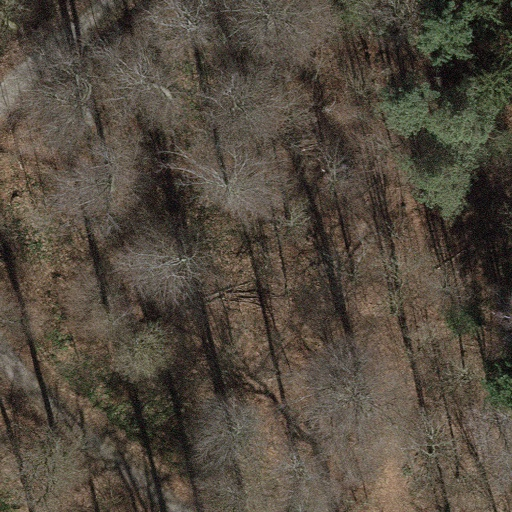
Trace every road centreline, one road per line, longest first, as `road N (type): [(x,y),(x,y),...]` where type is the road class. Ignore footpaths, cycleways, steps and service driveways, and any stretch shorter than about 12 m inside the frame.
road 1 (track): [(0,352),(189,511)]
road 2 (track): [(123,0),(0,102)]
